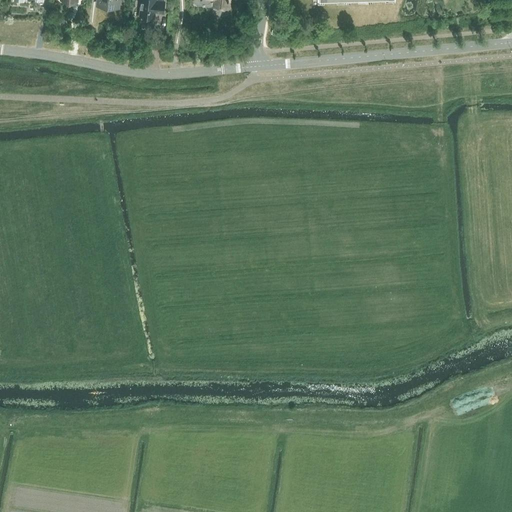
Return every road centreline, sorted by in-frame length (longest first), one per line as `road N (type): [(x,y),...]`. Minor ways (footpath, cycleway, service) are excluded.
road 1 (unclassified): [(511,42),(253,66)]
road 2 (unclassified): [(253,66),(141,73),(0,49)]
